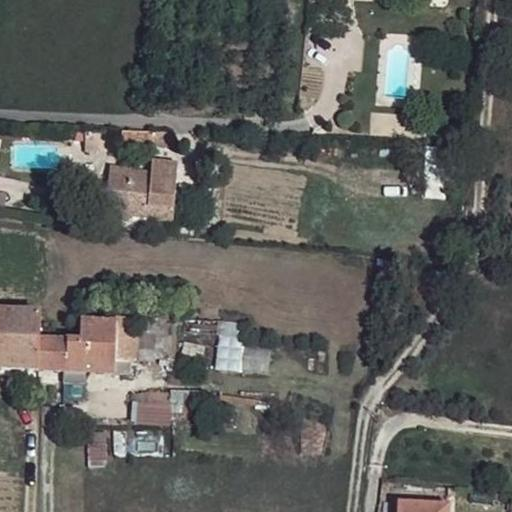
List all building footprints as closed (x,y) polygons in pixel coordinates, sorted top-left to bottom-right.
[(110,127),(95,130),(93,144),(109,145),(110,127)] [(156,131),(124,128),(124,141),(155,144),(156,131)] [(178,132),(156,131),(155,144),(177,146),(178,132)] [(151,171),(113,168),(110,221),(130,225),(132,216),(131,202),(175,206),(178,162),(153,160),(151,171)] [(175,206),(131,202),(132,216),(173,220),(175,206)] [(46,314),(0,309),(0,361),(42,366),(45,331),(46,314)] [(141,314),(124,314),(123,324),(122,353),(140,355),(141,314)] [(123,324),(87,319),(84,332),(45,331),(42,366),(119,372),(122,353),(123,324)] [(240,371),(244,323),(218,321),(214,369),(240,371)] [(134,425),(169,425),(169,418),(201,417),(201,391),(134,392),(134,425)] [(452,511),(454,505),(405,501),(403,511),(452,511)]
